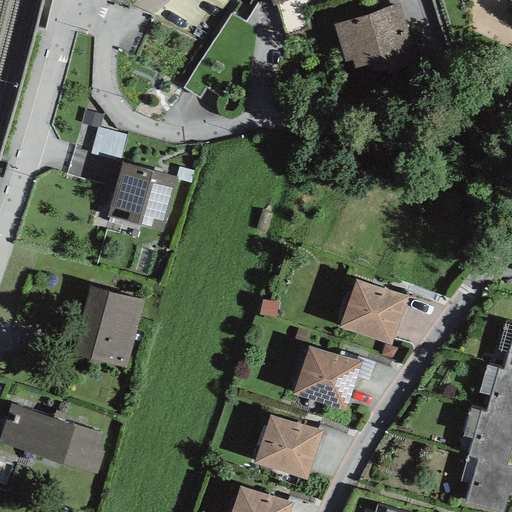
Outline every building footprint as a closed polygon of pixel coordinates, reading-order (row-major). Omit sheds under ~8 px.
[(399,6),(335,24),(351,85),(359,83),(416,67),(399,6)] [(85,109),(81,123),(98,127),(100,128),(103,115),(85,109)] [(91,154),(120,163),(126,135),(100,128),(98,127),(91,154)] [(176,180),(177,177),(175,177),(123,164),(109,218),(163,232),(176,180)] [(176,180),(190,184),(193,171),(178,167),(175,177),(177,177),(176,180)] [(407,297),(355,280),(339,328),(384,344),(391,346),(407,297)] [(127,369),(144,302),(89,288),(72,355),(127,369)] [(262,300),(259,315),(275,318),(279,302),(262,300)] [(509,352),(504,371),(511,372),(511,326),(506,325),(499,350),(509,352)] [(303,344),(307,332),(297,329),(293,340),(303,344)] [(384,344),(381,356),(395,360),(398,348),(391,346),(384,344)] [(356,360),(308,347),(292,395),(345,412),(356,377),(361,362),(356,360)] [(361,362),(356,377),(367,382),(374,363),(358,356),(356,360),(361,362)] [(490,396),(486,414),(511,420),(511,372),(504,371),(486,366),(478,393),(490,396)] [(12,406),(0,439),(0,443),(62,465),(74,427),(12,406)] [(511,449),(511,420),(486,414),(471,410),(462,437),(474,440),(467,457),(506,466),(510,449),(511,449)] [(322,431),(269,415),(253,464),(307,480),(322,431)] [(74,427),(62,465),(98,475),(104,453),(98,451),(103,435),(74,425),(74,427)] [(511,467),(506,466),(467,457),(461,482),(471,484),(465,504),(500,511),(504,511),(508,496),(511,496),(511,467)] [(289,511),(292,503),(240,487),(231,511),(289,511)]
